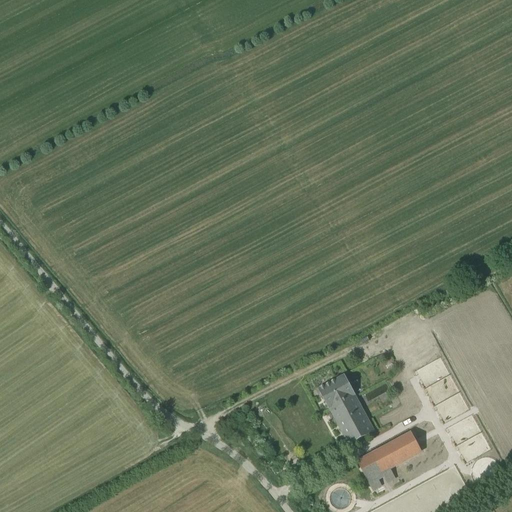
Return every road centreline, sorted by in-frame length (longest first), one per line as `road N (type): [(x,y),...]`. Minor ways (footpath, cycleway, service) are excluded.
road 1 (unclassified): [(287,511),(248,466),(136,388),(0,224)]
road 2 (track): [(195,400),(203,435),(223,413),(489,274)]
